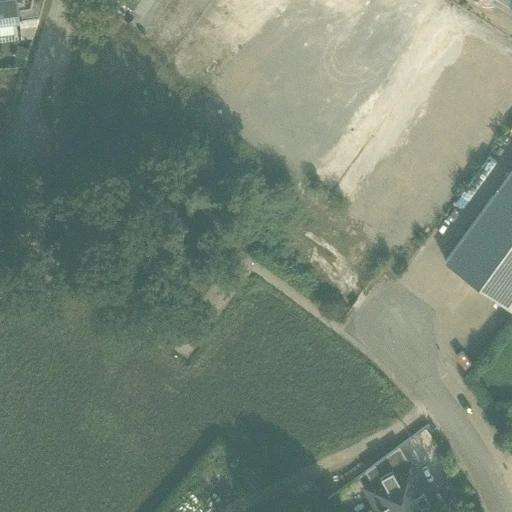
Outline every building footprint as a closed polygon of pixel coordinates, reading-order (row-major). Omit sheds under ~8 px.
[(0,0),(0,13),(17,12),(15,0),(0,0)] [(43,0),(15,0),(17,12),(19,21),(38,19),(43,0)] [(128,12),(140,20),(154,0),(118,0),(131,8),(128,12)] [(372,0),(337,48),(313,81),(353,112),(379,76),(379,75),(425,13),(407,0),(372,0)] [(337,48),(282,7),(211,105),(307,176),(353,112),(313,81),(337,48)] [(19,21),(17,12),(0,13),(0,25),(19,23),(19,21)] [(511,68),(475,42),(353,210),(405,248),(511,101),(511,68)] [(511,168),(445,261),(509,308),(511,304),(511,168)] [(91,210),(82,203),(74,214),(83,221),(91,210)] [(394,449),(365,471),(372,485),(404,467),(394,449)] [(420,485),(409,465),(404,467),(372,485),(367,487),(378,508),(371,511),(434,511),(430,504),(427,505),(417,487),(420,485)]
